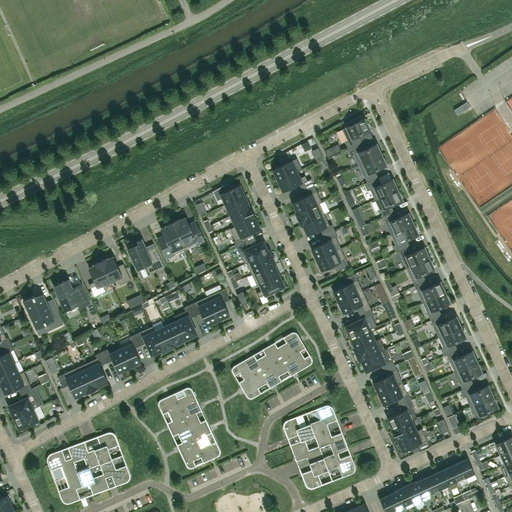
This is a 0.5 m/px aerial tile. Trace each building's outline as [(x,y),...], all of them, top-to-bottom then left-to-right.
[(457,115),(469,107),(466,102),(454,110),(457,115)] [(347,126),(342,129),(347,140),(344,141),(348,149),(351,148),(362,143),(359,136),(370,131),(364,119),(353,124),(352,122),(347,124),(347,126)] [(359,165),(381,155),(376,145),(365,150),(362,143),(351,148),(359,165)] [(332,147),(324,150),(327,157),(335,154),(332,147)] [(323,159),(318,148),(312,150),(317,162),(323,159)] [(386,165),(381,155),(359,165),(366,182),(367,182),(378,177),(374,170),(386,165)] [(272,167),(278,180),(296,172),(291,160),(280,165),(280,164),(272,167)] [(307,180),(305,175),(299,178),(296,172),(278,180),(283,191),(299,184),(302,190),(313,185),(311,179),(307,180)] [(375,200),(397,189),(392,179),(381,184),(378,177),(367,182),(366,182),(364,183),(367,191),(370,190),(375,200)] [(222,197),(226,204),(244,196),(238,183),(230,187),(231,188),(227,190),(224,185),(212,190),(213,192),(217,199),(222,197)] [(321,202),(313,185),(302,190),(305,196),(291,202),(296,214),(321,202)] [(401,200),(397,189),(375,200),(383,217),(394,212),(390,205),(401,200)] [(349,190),(343,193),(347,201),(353,198),(349,190)] [(246,201),(244,196),(226,204),(231,215),(250,206),(248,200),(246,201)] [(321,202),(296,214),(301,224),(324,214),(319,203),(321,202)] [(255,217),(250,206),(231,215),(236,226),(230,228),(230,229),(255,217)] [(204,207),(198,210),(200,216),(207,213),(204,207)] [(390,234),(413,224),(408,214),(397,219),(394,212),(383,217),(390,234)] [(329,225),(324,214),(301,224),(306,236),(320,229),(323,235),(334,230),(331,224),(329,225)] [(248,242),(245,236),(261,228),(255,217),(230,229),(235,240),(233,241),(236,247),(248,242)] [(204,241),(198,227),(192,229),(190,228),(185,218),(180,220),(179,219),(173,222),(185,249),(204,241)] [(362,218),(356,221),(359,228),(366,225),(362,218)] [(185,249),(173,222),(166,225),(166,226),(161,229),(166,239),(165,242),(160,244),(166,258),(185,249)] [(417,234),(413,224),(390,234),(395,244),(392,246),(396,253),(398,251),(410,246),(406,239),(417,234)] [(325,241),(311,248),(316,259),(315,259),(315,260),(340,248),(335,237),(337,236),(334,230),(323,235),(325,241)] [(164,266),(155,246),(148,250),(145,248),(141,239),(134,243),(127,247),(137,269),(145,265),(149,273),(164,266)] [(247,263),(269,252),(268,253),(263,242),(250,247),(248,242),(236,247),(241,258),(247,255),(250,261),(246,263),(247,263)] [(411,267),(429,258),(424,248),(413,253),(410,246),(398,251),(406,269),(411,267)] [(348,265),(340,248),(315,260),(320,271),(334,265),(337,271),(348,265)] [(274,263),(269,252),(247,263),(252,274),(274,263)] [(107,258),(100,261),(110,282),(117,278),(120,285),(131,280),(125,267),(119,270),(113,257),(107,260),(107,258)] [(383,258),(375,262),(379,269),(386,265),(383,258)] [(411,267),(406,269),(414,286),(425,281),(422,274),(433,269),(429,258),(411,267)] [(103,285),(110,282),(100,261),(94,264),(94,265),(89,268),(95,281),(89,284),(95,296),(106,291),(103,285)] [(275,264),(274,263),(252,274),(257,285),(278,275),(273,264),(275,264)] [(337,302),(362,291),(354,274),(343,279),(345,285),(333,291),(338,301),(337,302)] [(284,288),(278,275),(257,285),(258,285),(261,291),(257,292),(260,297),(276,290),(276,291),(284,288)] [(54,286),(65,310),(79,303),(81,307),(90,303),(81,285),(72,289),(68,279),(54,286)] [(172,280),(166,284),(169,289),(175,285),(172,280)] [(422,303),(444,293),(440,283),(429,288),(425,281),(414,286),(422,303)] [(230,316),(223,302),(229,299),(224,288),(207,296),(218,321),(230,316)] [(248,303),(243,291),(237,294),(242,306),(248,303)] [(370,308),(362,291),(337,302),(342,314),(356,308),(359,313),(370,308)] [(449,303),(444,293),(422,303),(430,320),(441,315),(438,308),(449,303)] [(48,331),(63,324),(52,300),(46,303),(43,296),(40,298),(39,296),(35,298),(34,296),(32,296),(33,298),(24,302),(29,314),(31,320),(32,320),(35,326),(44,322),(48,331)] [(218,321),(207,296),(189,304),(195,315),(201,313),(206,325),(217,320),(218,321)] [(197,336),(189,318),(195,315),(189,304),(183,307),(185,310),(180,313),(182,318),(176,321),(185,341),(197,336)] [(423,306),(415,309),(418,317),(426,314),(423,306)] [(366,323),(372,321),(369,316),(373,314),(370,308),(359,313),(361,319),(344,327),(350,339),(351,338),(369,330),(366,323)] [(24,316),(21,309),(15,311),(19,319),(24,316)] [(393,311),(387,313),(389,320),(396,317),(393,311)] [(108,314),(100,318),(103,324),(111,320),(108,314)] [(438,338),(460,327),(456,317),(445,322),(441,315),(430,320),(438,338)] [(410,318),(403,321),(407,330),(414,327),(410,318)] [(185,341),(176,321),(165,326),(174,346),(181,343),(180,342),(184,340),(185,341)] [(422,327),(427,340),(436,335),(431,323),(422,327)] [(174,346),(165,326),(155,331),(152,325),(152,326),(164,351),(174,346)] [(164,351),(152,326),(135,334),(140,345),(146,342),(152,356),(164,351)] [(465,338),(460,327),(438,338),(443,347),(440,348),(443,356),(446,355),(457,350),(454,343),(465,338)] [(354,350),(374,340),(369,330),(351,338),(353,343),(352,344),(354,350)] [(4,332),(0,334),(0,348),(11,343),(8,337),(6,338),(4,332)] [(305,348),(298,334),(297,333),(296,332),(294,332),(293,332),(292,332),(291,332),(283,337),(283,338),(286,342),(293,353),(302,369),(310,365),(310,364),(311,363),(312,362),(312,361),(312,360),(312,359),(312,358),(309,355),(304,358),(300,351),(305,348)] [(141,362),(134,348),(140,345),(135,334),(129,336),(130,340),(119,346),(129,367),(141,362)] [(77,345),(83,343),(81,337),(75,340),(77,345)] [(379,351),(374,340),(354,350),(359,360),(379,351)] [(431,349),(433,355),(441,352),(439,347),(441,346),(439,341),(418,349),(419,353),(431,349)] [(272,365),(293,353),(286,342),(277,347),(275,343),(275,342),(262,349),(262,350),(263,350),(265,354),(266,354),(272,365)] [(14,349),(11,343),(0,348),(0,349),(2,354),(0,355),(0,368),(15,362),(10,351),(14,349)] [(129,367),(119,346),(108,351),(107,348),(101,351),(106,363),(112,360),(118,372),(129,367)] [(383,371),(394,365),(386,348),(379,351),(359,360),(360,361),(361,360),(366,371),(380,365),(383,371)] [(454,372),(476,362),(472,352),(461,357),(457,350),(446,355),(454,372)] [(108,381),(100,366),(106,363),(101,351),(94,354),(96,358),(85,363),(97,388),(98,388),(97,386),(108,381)] [(302,369),(293,353),(272,365),(278,376),(287,371),(290,375),(290,376),(302,369)] [(251,377),(272,365),(266,354),(265,354),(257,359),(254,355),(254,354),(242,361),(251,377)] [(260,392),(258,388),(257,388),(251,377),(242,361),(234,366),(233,366),(233,367),(232,367),(232,368),(232,369),(232,370),(232,371),(232,372),(234,376),(235,375),(240,372),(244,379),(238,382),(246,396),(247,397),(248,398),(249,398),(251,398),(252,398),(253,398),(261,393),(261,392),(260,392)] [(0,382),(24,371),(18,373),(13,363),(16,362),(15,362),(0,368),(0,382)] [(481,372),(476,362),(454,372),(462,389),(473,384),(470,377),(481,372)] [(97,388),(85,363),(75,368),(86,393),(97,388)] [(278,376),(272,365),(251,377),(257,388),(258,388),(266,383),(269,387),(269,388),(282,381),(281,380),(278,376)] [(394,379),(399,376),(394,365),(383,371),(386,376),(373,382),(378,393),(379,393),(397,385),(394,379)] [(86,393),(75,368),(57,376),(63,387),(69,385),(75,398),(86,393)] [(32,388),(24,371),(0,382),(0,385),(4,394),(18,388),(20,394),(32,388)] [(410,400),(402,382),(397,385),(379,393),(378,393),(377,394),(382,405),(396,399),(399,405),(410,400)] [(470,407),(492,396),(488,386),(476,391),(473,384),(462,389),(459,390),(462,397),(465,396),(470,407)] [(179,406),(196,398),(192,390),(192,389),(191,389),(191,388),(190,388),(189,387),(188,387),(187,387),(186,388),(182,389),(183,390),(185,395),(178,398),(175,393),(160,399),(159,400),(159,401),(158,402),(158,403),(158,404),(158,405),(158,406),(162,414),(163,414),(168,411),(179,406)] [(35,399),(33,395),(35,395),(32,388),(20,394),(23,400),(9,406),(14,418),(32,409),(29,402),(35,399)] [(430,395),(412,401),(415,410),(433,404),(430,395)] [(497,407),(492,396),(470,407),(475,417),(480,415),(481,416),(487,414),(486,412),(497,407)] [(202,411),(196,398),(179,406),(189,428),(201,422),(200,422),(196,413),(201,411),(202,411)] [(410,400),(399,405),(402,411),(387,417),(392,428),(391,429),(411,420),(416,418),(411,407),(413,406),(410,400)] [(337,420),(333,409),(332,408),(332,407),(331,406),(330,406),(329,405),(328,405),(327,405),(326,405),(325,405),(316,409),(316,410),(316,409),(320,420),(310,423),(315,436),(329,430),(326,424),(337,420)] [(189,428),(179,406),(168,411),(172,421),(167,423),(166,423),(173,436),(173,435),(178,433),(189,428)] [(27,425),(38,420),(32,409),(14,418),(20,430),(28,427),(27,425)] [(466,412),(470,422),(475,419),(471,410),(466,412)] [(453,414),(447,417),(452,428),(459,425),(454,414),(453,414)] [(315,436),(310,423),(300,427),(296,417),(296,416),(287,420),(286,420),(285,421),(284,422),(284,423),(283,424),(283,425),(283,426),(283,427),(283,428),(287,439),(298,435),(300,441),(315,436)] [(205,420),(200,422),(201,422),(189,428),(199,449),(211,444),(210,444),(206,435),(211,433),(212,433),(206,419),(205,420)] [(448,430),(443,419),(437,422),(442,433),(448,430)] [(416,431),(411,420),(391,429),(396,440),(416,431)] [(199,449),(189,428),(178,433),(182,442),(177,445),(177,444),(176,445),(182,457),(199,449)] [(421,428),(416,431),(396,440),(396,441),(398,440),(404,452),(411,449),(411,448),(427,440),(421,428)] [(331,436),(329,430),(315,436),(323,458),(337,452),(338,453),(348,449),(342,432),(331,436)] [(101,447),(94,449),(100,464),(112,459),(108,449),(118,445),(119,445),(116,436),(115,435),(115,434),(114,434),(114,433),(113,433),(112,432),(110,432),(109,432),(108,432),(107,432),(97,436),(101,447)] [(323,458),(315,436),(300,441),(290,445),(296,461),(307,457),(309,463),(323,458)] [(511,448),(511,436),(495,444),(500,454),(511,448)] [(100,464),(94,449),(88,452),(84,441),(68,447),(72,458),(77,472),(100,464)] [(220,451),(220,450),(216,441),(215,441),(215,442),(210,444),(211,444),(199,449),(182,457),(186,465),(186,466),(187,466),(188,467),(188,468),(189,468),(190,468),(191,468),(192,468),(196,466),(196,465),(195,465),(193,461),(201,457),(203,463),(217,456),(218,456),(219,455),(220,454),(220,453),(220,452),(220,451)] [(511,460),(511,448),(500,454),(504,464),(511,460)] [(72,458),(65,460),(61,449),(51,453),(50,454),(49,455),(48,455),(48,456),(47,457),(47,458),(47,459),(47,460),(47,461),(51,470),(61,466),(65,476),(77,472),(72,458)] [(355,466),(351,455),(340,459),(338,453),(337,452),(323,458),(328,470),(338,466),(342,476),(342,477),(351,474),(352,473),(353,473),(354,471),(355,470),(355,469),(355,468),(355,467),(355,466)] [(467,457),(458,462),(465,477),(468,483),(477,479),(467,457)] [(318,474),(328,470),(323,458),(309,463),(312,470),(301,474),(305,484),(305,485),(306,486),(307,487),(308,488),(309,488),(310,488),(311,488),(312,488),(313,488),(322,485),(322,484),(318,474)] [(116,469),(112,459),(100,464),(105,478),(111,475),(115,486),(126,482),(127,482),(128,481),(128,480),(129,480),(129,479),(130,478),(130,477),(130,476),(130,475),(130,474),(126,465),(116,469)] [(458,463),(450,467),(456,481),(465,477),(458,462),(457,462),(458,463)] [(109,488),(105,478),(100,464),(77,472),(82,486),(89,484),(93,494),(109,488)] [(450,467),(441,471),(448,485),(456,481),(450,467)] [(441,471),(432,475),(440,493),(441,492),(439,489),(448,485),(441,471)] [(76,489),(82,486),(77,472),(65,476),(69,487),(59,490),(58,490),(61,499),(62,500),(62,501),(63,502),(64,502),(64,503),(65,503),(66,503),(68,503),(69,503),(80,499),(76,489)] [(432,497),(440,493),(432,475),(424,479),(423,479),(432,497)] [(423,501),(432,497),(423,479),(424,479),(423,478),(414,482),(423,501)] [(414,505),(423,501),(414,482),(406,486),(414,505)] [(406,486),(396,490),(397,491),(405,509),(406,508),(404,505),(412,502),(414,505),(406,486)] [(396,511),(398,511),(405,509),(397,491),(389,495),(396,511)] [(8,494),(0,498),(0,509),(12,504),(8,494)] [(385,511),(396,511),(389,495),(379,499),(385,511)]
